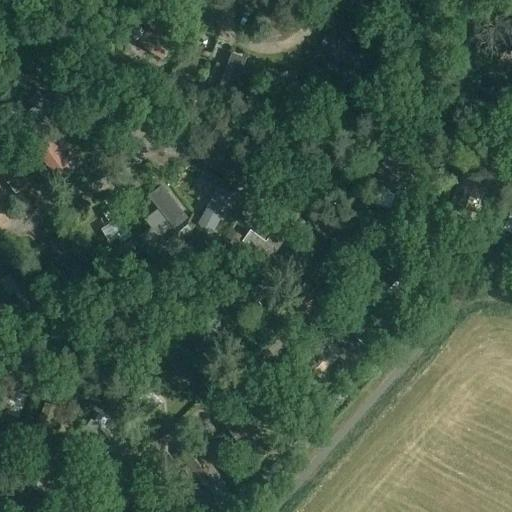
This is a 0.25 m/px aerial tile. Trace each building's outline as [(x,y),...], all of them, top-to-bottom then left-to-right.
[(414,0),(398,0),(397,1),(406,9),(414,0)] [(71,124),(62,112),(50,121),(59,133),(71,124)] [(6,124),(0,125),(0,138),(0,139),(9,136),(6,124)] [(255,135),(245,125),(236,135),(247,144),(255,135)] [(53,148),(61,143),(53,131),(32,145),(53,175),(65,166),(53,148)] [(16,138),(5,147),(12,155),(23,147),(16,138)] [(375,189),(403,196),(414,153),(386,145),(375,189)] [(1,160),(0,161),(0,176),(10,188),(18,181),(1,160)] [(209,185),(193,216),(206,223),(222,192),(209,185)] [(106,212),(90,223),(104,244),(121,232),(106,212)] [(232,229),(224,240),(233,247),(242,236),(232,229)] [(216,240),(207,234),(202,241),(211,247),(216,240)] [(62,285),(54,283),(52,294),(60,296),(62,285)] [(31,314),(20,322),(26,330),(37,321),(31,314)] [(173,331),(181,323),(173,314),(164,322),(173,331)] [(345,349),(339,356),(350,365),(356,359),(345,349)] [(299,390),(292,397),(302,408),(309,401),(299,390)] [(226,441),(211,453),(220,465),(236,453),(226,441)] [(196,492),(186,499),(196,511),(208,511),(210,511),(196,492)]
